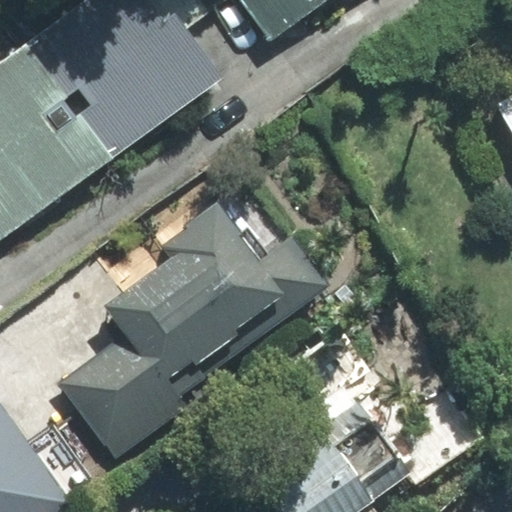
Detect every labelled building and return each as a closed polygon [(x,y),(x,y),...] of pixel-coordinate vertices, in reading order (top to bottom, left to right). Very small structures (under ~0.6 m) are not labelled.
[(0,243),(154,131),(225,79),(190,31),(232,0),(236,0),(270,46),(333,0),(83,0),(0,61),(0,243)] [(511,97),(495,108),(511,135),(511,97)] [(171,262),(106,309),(127,338),(61,385),(116,461),(188,409),(169,382),(194,364),(197,369),(235,342),(242,353),(330,290),(294,239),(258,265),(239,238),(242,235),(220,204),(160,248),(171,262)] [(269,511),(361,511),(413,477),(361,402),(247,480),(269,511)] [(0,511),(66,511),(74,507),(0,404),(0,511)]
